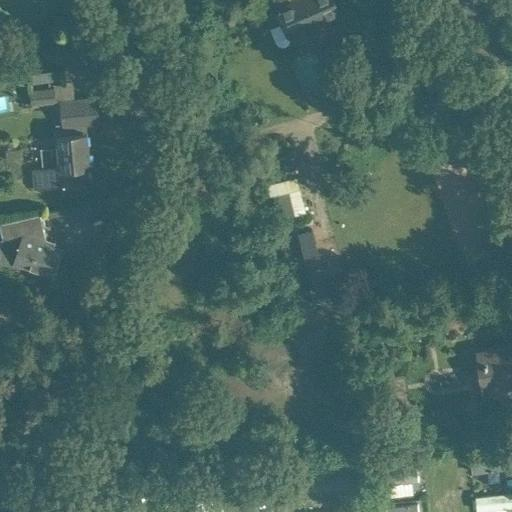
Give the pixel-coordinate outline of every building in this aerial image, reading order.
[(283,22),(270,28),(276,41),(279,44),(282,45),(286,45),(288,42),(290,39),(289,36),(290,36),(290,35),(340,14),(334,0),(297,0),(291,3),(289,0),(274,0),(278,8),(278,9),(283,22)] [(379,16),(369,20),(372,27),(363,31),(364,33),(361,34),(363,38),(357,40),(368,69),(393,59),(380,27),(383,25),(379,16)] [(59,73),(36,76),(37,85),(60,82),(59,73)] [(54,102),(53,86),(30,88),(32,104),(54,102)] [(61,166),(40,169),(41,187),(80,183),(78,167),(91,166),(87,132),(86,124),(100,123),(97,97),(61,100),(63,122),(56,123),(61,166)] [(10,154),(11,175),(27,174),(27,153),(10,154)] [(0,225),(2,236),(0,242),(0,250),(1,257),(14,261),(54,275),(63,250),(44,243),(44,231),(40,214),(0,222),(0,225)] [(314,233),(295,238),(306,284),(326,279),(314,233)] [(435,329),(473,323),(468,295),(430,302),(435,329)] [(0,334),(15,337),(20,309),(18,308),(19,302),(7,299),(6,304),(2,304),(2,306),(0,305),(0,334)] [(484,363),(470,365),(474,389),(511,383),(511,350),(483,355),(484,363)] [(511,458),(478,460),(479,480),(497,479),(511,478),(511,458)] [(395,483),(428,482),(428,469),(394,470),(395,483)] [(351,479),(315,480),(316,494),(351,493),(351,479)] [(508,511),(509,511),(511,511),(511,496),(486,498),(486,511),(508,511)]
